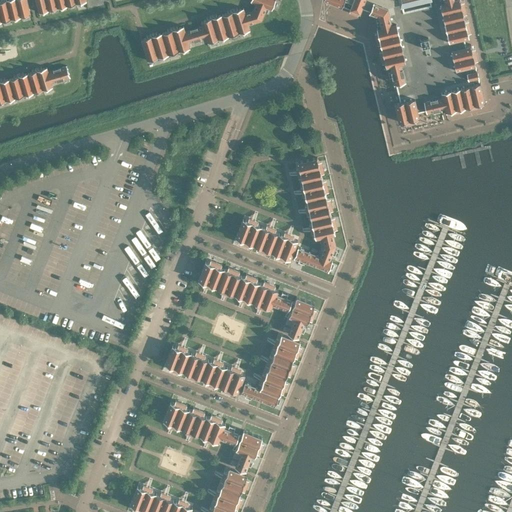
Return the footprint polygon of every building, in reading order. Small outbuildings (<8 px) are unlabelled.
[(0,0),(0,9),(2,19),(4,18),(10,17),(12,17),(7,0),(0,0)] [(7,0),(12,17),(13,16),(19,15),(21,14),(17,0),(7,0)] [(17,0),(21,14),(23,14),(29,12),(31,12),(28,0),(17,0)] [(36,0),(39,10),(41,10),(47,8),(49,8),(46,0),(36,0)] [(333,0),(342,3),(350,6),(360,10),(362,5),(370,9),(369,10),(379,13),(381,24),(377,25),(386,63),(391,62),(400,98),(395,100),(400,119),(419,114),(418,109),(427,107),(427,108),(445,104),(446,108),(485,99),(480,79),(479,73),(478,67),(477,67),(476,62),(471,42),(466,43),(464,35),(469,34),(460,0),(333,0)] [(245,11),(248,22),(249,22),(262,18),(264,11),(267,5),(256,1),(253,8),(250,9),(247,10),(245,11)] [(233,9),(239,30),(240,30),(241,30),(248,28),(250,27),(249,22),(248,22),(245,11),(244,6),(237,8),(235,8),(233,9)] [(223,12),(222,12),(229,34),(229,33),(231,33),(237,31),(239,30),(233,9),(231,10),(229,10),(223,12)] [(214,15),(212,15),(219,37),(221,36),(227,34),(229,34),(222,12),(216,14),(214,15)] [(208,17),(201,19),(202,19),(203,24),(203,23),(207,35),(206,35),(208,39),(208,40),(211,39),(217,37),(219,37),(212,15),(210,16),(208,17)] [(185,29),(188,40),(189,40),(200,37),(206,35),(207,35),(203,23),(203,24),(189,28),(187,28),(185,29)] [(173,27),(179,49),(180,48),(181,48),(188,46),(190,45),(189,40),(188,40),(185,29),(184,24),(177,26),(175,27),(173,27)] [(163,30),(162,30),(169,52),(171,51),(177,49),(179,49),(173,27),(171,28),(169,28),(163,30)] [(154,33),(152,33),(159,55),(161,54),(167,52),(169,52),(162,30),(156,32),(154,33)] [(148,35),(141,37),(148,57),(148,58),(151,57),(157,55),(159,55),(152,33),(150,34),(148,35)] [(48,69),(51,80),(52,80),(70,75),(67,63),(52,68),(48,69)] [(38,68),(37,68),(43,87),(45,87),(51,85),(53,84),(52,80),(51,80),(48,69),(47,65),(41,67),(39,68),(38,68)] [(33,69),(28,71),(34,90),(36,89),(42,87),(43,87),(37,68),(36,69),(33,69)] [(21,73),(19,74),(25,93),(27,92),(33,90),(34,90),(28,71),(23,72),(21,73)] [(15,75),(10,76),(16,95),(17,95),(23,93),(25,93),(19,74),(17,74),(15,75)] [(2,79),(1,79),(6,98),(8,98),(14,96),(16,95),(10,76),(4,78),(2,79)] [(299,244),(295,254),(328,268),(333,257),(331,256),(336,242),(333,231),(336,231),(318,155),(317,155),(298,159),(299,165),(300,168),(305,190),(306,192),(310,208),(310,210),(314,227),(315,229),(316,235),(322,234),(323,237),(324,239),(324,242),(320,253),(319,252),(317,251),(311,249),(309,248),(299,244)] [(237,232),(236,234),(291,256),(298,237),(287,233),(285,232),(269,226),(267,225),(251,219),(249,218),(243,216),(237,232)] [(206,258),(199,277),(204,279),(207,280),(227,288),(230,289),(245,296),(248,296),(263,303),(265,303),(271,306),(272,304),(273,302),(275,303),(278,304),(288,308),(288,307),(291,308),(289,313),(295,315),(291,325),(290,327),(288,331),(299,335),(305,319),(308,320),(315,301),(297,294),(293,302),(291,301),(292,297),(277,291),(278,287),(206,258)] [(245,379),(241,389),(275,403),(300,338),(282,331),(278,342),(277,345),(271,360),(270,362),(263,378),(263,380),(261,385),(258,384),(256,383),(245,379)] [(173,342),(165,361),(166,361),(238,389),(245,371),(234,367),(232,366),(216,360),(214,359),(199,353),(196,352),(181,345),(178,345),(173,342)] [(171,399),(164,418),(169,420),(172,421),(193,429),(195,430),(210,436),(213,437),(218,439),(220,435),(223,436),(225,437),(235,441),(236,440),(239,442),(236,447),(242,449),(238,458),(237,460),(236,464),(246,468),(252,453),(255,454),(263,435),(244,428),(241,436),(238,435),(240,431),(224,425),(226,420),(171,399)] [(232,511),(248,472),(245,471),(229,465),(225,476),(224,478),(218,494),(217,496),(211,511),(210,511),(232,511)] [(132,499),(131,501),(157,511),(189,511),(193,504),(182,500),(179,499),(164,493),(162,492),(146,486),(144,485),(138,483),(132,499)]
